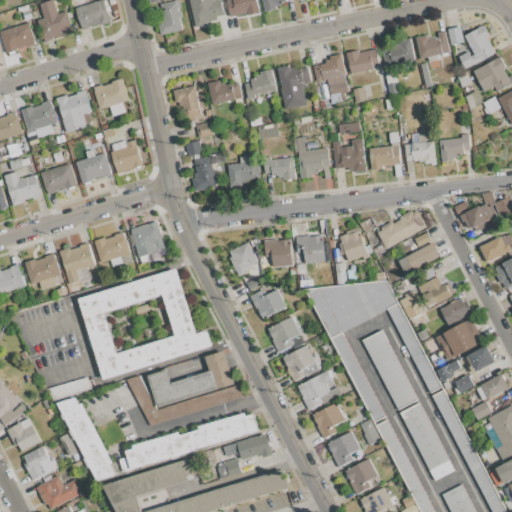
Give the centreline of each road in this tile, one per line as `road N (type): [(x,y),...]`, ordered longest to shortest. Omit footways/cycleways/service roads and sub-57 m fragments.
road 1 (residential): [(329,511),(180,223),(129,0)]
road 2 (residential): [(511,22),(506,11),(469,2),(144,66)]
road 3 (residential): [(511,182),(180,223)]
road 4 (residential): [(0,239),(170,187)]
road 5 (residential): [(511,347),(432,192)]
road 6 (residential): [(138,43),(0,85)]
